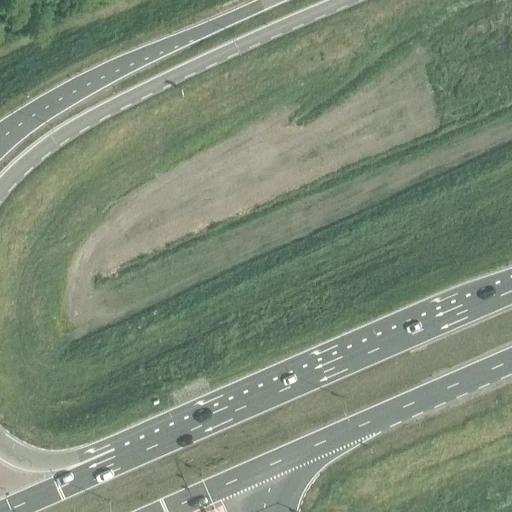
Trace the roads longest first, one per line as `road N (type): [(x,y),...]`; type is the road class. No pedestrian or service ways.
road 1 (trunk): [(0,191),(85,121),(352,0)]
road 2 (trunk): [(511,290),(167,443)]
road 3 (trunk): [(272,0),(74,95),(0,148)]
road 4 (trunk): [(262,475),(511,363)]
road 5 (trunk): [(167,443),(52,463),(0,443)]
road 6 (trunk): [(167,443),(10,511)]
